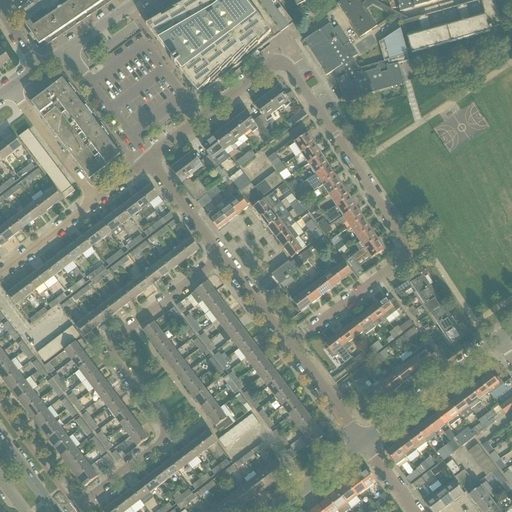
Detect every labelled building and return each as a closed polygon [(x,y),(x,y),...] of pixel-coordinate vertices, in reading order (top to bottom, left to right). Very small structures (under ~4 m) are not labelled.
[(69,20),(72,23),(86,13),(84,10),(92,4),(94,8),(106,0),(31,0),(19,9),(29,24),(26,26),(39,45),(66,27),(63,24),(69,20)] [(171,0),(159,7),(144,16),(149,24),(146,26),(172,60),(171,61),(175,66),(176,65),(198,94),(200,91),(202,93),(225,76),(223,74),(234,66),(235,68),(250,57),(248,55),(259,47),(260,49),(281,33),(288,27),(288,28),(293,24),(275,0),(171,0)] [(343,0),(337,4),(360,38),(377,27),(358,0),(343,0)] [(396,0),(400,12),(438,1),(437,0),(396,0)] [(407,39),(412,54),(490,32),(490,30),(492,30),(491,28),(501,25),(502,25),(500,18),(494,0),(480,0),(484,12),(470,16),(466,4),(457,7),(460,19),(431,27),(427,15),(418,18),(422,34),(407,39)] [(344,102),(344,101),(348,99),(349,103),(354,101),(354,98),(403,84),(403,85),(404,85),(398,64),(409,61),(407,55),(400,30),(379,43),(384,62),(359,69),(353,59),(357,56),(349,43),(344,46),(338,37),(330,25),(330,24),(303,41),(304,42),(305,41),(327,75),(326,76),(327,76),(336,70),(341,78),(337,81),(343,102),(344,102)] [(3,50),(0,51),(0,67),(10,61),(3,50)] [(39,102),(34,106),(89,179),(110,163),(120,156),(106,138),(100,130),(90,116),(84,109),(73,95),(68,87),(62,80),(49,90),(50,92),(45,96),(44,94),(37,100),(39,102)] [(278,89),(266,97),(277,111),(283,106),(285,109),(294,102),(288,95),(285,97),(278,88),(277,88),(278,89)] [(255,105),(254,105),(262,115),(257,119),(265,130),(266,129),(267,128),(271,126),(268,122),(272,118),(271,116),(277,111),(266,97),(255,106),(255,105)] [(286,123),(290,128),(307,115),(303,110),(296,116),(286,123)] [(245,113),(234,121),(245,135),(251,131),(253,133),(258,130),(269,144),(274,141),(257,119),(253,122),(245,112),(244,113),(245,113)] [(234,121),(223,130),(237,148),(248,139),(245,135),(234,121)] [(18,137),(22,142),(31,134),(28,130),(18,137)] [(223,130),(213,137),(227,155),(237,148),(223,130)] [(22,142),(25,146),(35,139),(31,134),(22,142)] [(294,143),(301,154),(315,145),(308,134),(294,143)] [(14,136),(4,143),(12,154),(22,147),(14,136)] [(202,145),(201,146),(209,156),(204,159),(212,170),(214,172),(219,168),(218,167),(218,166),(229,158),(227,155),(213,137),(202,146),(202,145)] [(28,151),(38,143),(35,139),(25,146),(28,151)] [(4,143),(0,146),(0,158),(2,162),(12,154),(4,143)] [(28,151),(32,155),(41,148),(38,143),(28,151)] [(301,154),(308,165),(321,155),(315,145),(301,154)] [(35,159),(45,152),(41,148),(32,155),(35,159)] [(252,151),(244,157),(247,161),(255,155),(252,151)] [(35,159),(38,164),(48,156),(45,152),(35,159)] [(212,170),(204,159),(199,163),(192,153),(191,153),(192,154),(171,169),(170,169),(181,184),(182,183),(195,201),(207,192),(198,181),(193,184),(188,178),(202,167),(207,173),(212,170)] [(308,165),(315,175),(328,166),(321,155),(308,165)] [(38,164),(42,168),(51,161),(48,156),(38,164)] [(247,161),(244,157),(236,163),(240,167),(247,161)] [(45,173),(55,165),(51,161),(42,168),(45,173)] [(273,165),(277,170),(277,171),(280,169),(279,167),(282,165),(279,161),(273,165)] [(32,164),(24,170),(27,174),(35,168),(32,164)] [(58,170),(55,165),(45,173),(48,177),(58,170)] [(277,170),(277,171),(284,180),(290,176),(282,165),(279,167),(280,169),(277,171),(277,170)] [(315,175),(307,180),(314,191),(318,188),(322,186),(335,176),(328,166),(315,175)] [(24,170),(17,175),(20,179),(27,174),(24,170)] [(37,170),(29,176),(32,180),(40,174),(37,170)] [(48,177),(52,181),(61,174),(58,170),(48,177)] [(230,178),(233,183),(244,175),(240,171),(230,178)] [(275,173),(270,177),(277,186),(282,182),(275,173)] [(55,186),(65,179),(61,174),(52,181),(55,186)] [(233,183),(237,188),(247,180),(244,175),(233,183)] [(32,180),(29,176),(21,182),(24,186),(32,180)] [(322,186),(318,188),(325,199),(329,196),(342,187),(335,176),(322,186)] [(270,177),(265,181),(272,190),(277,186),(270,177)] [(12,178),(4,184),(8,189),(16,182),(12,178)] [(58,190),(68,183),(65,179),(55,186),(58,190)] [(239,191),(240,192),(251,184),(247,180),(237,188),(239,191)] [(265,181),(259,185),(266,194),(272,190),(265,181)] [(287,186),(291,191),(292,190),(292,191),(295,189),(294,187),(297,185),(294,181),(287,186)] [(62,195),(71,187),(68,183),(58,190),(62,195)] [(251,184),(240,192),(249,204),(251,206),(256,202),(249,193),(254,189),(251,184)] [(278,189),(281,194),(281,193),(282,193),(287,189),(284,184),(278,189)] [(17,185),(10,191),(13,195),(21,189),(17,185)] [(266,194),(259,185),(254,189),(249,193),(256,202),(266,194)] [(292,190),(291,191),(294,195),(301,190),(297,185),(294,187),(295,189),(292,191),(292,190)] [(151,186),(141,193),(149,204),(159,197),(151,186)] [(210,192),(208,193),(211,197),(219,192),(216,187),(210,192)] [(329,196),(335,207),(349,198),(342,187),(329,196)] [(54,189),(44,197),(52,207),(62,200),(54,189)] [(13,195),(10,191),(2,196),(5,200),(13,195)] [(239,191),(237,193),(247,206),(249,204),(240,192),(239,191)] [(235,200),(229,204),(238,215),(248,208),(247,206),(237,192),(232,196),(235,200)] [(141,193),(131,201),(139,211),(146,219),(155,212),(149,204),(141,193)] [(260,202),(252,208),(260,218),(280,203),(273,193),(268,197),(268,196),(260,202)] [(285,199),(293,210),(293,209),(294,210),(297,208),(296,206),(298,205),(291,195),(285,199)] [(197,203),(202,209),(212,202),(207,196),(197,203)] [(44,197),(35,204),(43,215),(52,207),(44,197)] [(335,207),(323,215),(329,224),(340,217),(338,213),(339,212),(342,216),(342,217),(356,208),(349,198),(335,207)] [(218,210),(228,223),(238,215),(229,204),(226,200),(222,203),(225,207),(220,212),(218,210)] [(131,201),(122,208),(130,218),(139,211),(131,201)] [(280,203),(260,218),(268,229),(283,217),(288,213),(280,203)] [(35,204),(25,211),(33,222),(43,215),(35,204)] [(293,209),(293,210),(298,218),(305,213),(298,205),(296,206),(297,208),(294,210),(293,209)] [(309,213),(307,215),(308,217),(315,211),(312,207),(311,209),(310,208),(307,210),(309,213)] [(122,208),(112,215),(120,226),(130,218),(122,208)] [(346,222),(349,228),(363,219),(356,208),(342,217),(336,221),(340,226),(346,222)] [(228,223),(218,210),(207,218),(217,231),(228,223)] [(25,211),(16,218),(24,229),(33,222),(25,211)] [(174,217),(171,213),(163,219),(166,223),(174,217)] [(112,215),(103,222),(111,233),(120,226),(112,215)] [(268,229),(275,239),(291,227),(283,217),(268,229)] [(16,218),(6,226),(14,236),(24,229),(16,218)] [(317,223),(323,231),(326,229),(325,227),(328,225),(329,226),(330,226),(324,218),(317,223)] [(176,219),(168,225),(171,229),(179,223),(176,219)] [(349,228),(356,238),(370,229),(363,219),(349,228)] [(153,221),(149,224),(151,227),(155,231),(155,232),(164,225),(160,220),(155,224),(153,221)] [(311,221),(304,225),(308,230),(314,225),(311,221)] [(103,222),(93,230),(101,240),(111,233),(103,222)] [(314,225),(308,230),(312,235),(318,230),(314,225)] [(326,229),(323,231),(326,235),(333,230),(330,226),(329,226),(328,225),(325,227),(326,229)] [(6,226),(0,230),(0,237),(4,244),(14,236),(6,226)] [(151,227),(144,233),(147,237),(155,231),(151,227)] [(275,239),(283,249),(299,237),(291,227),(275,239)] [(164,228),(156,234),(159,238),(167,231),(164,228)] [(356,246),(360,251),(377,240),(370,229),(356,238),(360,243),(356,246)] [(93,230),(83,237),(91,247),(101,240),(93,230)] [(156,234),(149,240),(152,244),(159,238),(156,234)] [(140,236),(132,242),(133,242),(135,246),(143,240),(140,236)] [(83,237),(74,244),(82,255),(86,260),(95,252),(91,247),(83,237)] [(299,237),(283,249),(291,259),(306,247),(299,237)] [(324,237),(313,245),(317,251),(323,247),(324,248),(329,244),(324,237)] [(336,237),(330,241),(334,246),(334,247),(341,255),(347,250),(340,242),(336,237)] [(191,239),(181,247),(189,258),(199,250),(191,239)] [(360,252),(346,262),(354,272),(360,267),(356,262),(367,254),(371,260),(379,254),(381,256),(388,252),(382,244),(382,243),(380,244),(377,240),(360,251),(360,252)] [(132,242),(124,248),(125,248),(128,252),(135,246),(133,242),(132,242)] [(145,242),(137,248),(140,252),(148,246),(145,242)] [(74,244),(64,251),(72,262),(82,255),(74,244)] [(181,247),(172,254),(180,265),(189,258),(181,247)] [(137,248),(130,254),(133,258),(140,252),(137,248)] [(168,249),(158,256),(162,261),(170,272),(180,265),(172,254),(168,249)] [(308,249),(303,254),(305,256),(306,256),(308,259),(308,260),(313,256),(308,249)] [(121,250),(113,256),(113,257),(116,260),(124,255),(121,251),(121,250)] [(64,251),(55,259),(63,269),(72,262),(64,251)] [(305,256),(303,254),(295,260),(300,266),(308,260),(308,259),(306,256),(305,256)] [(113,256),(105,262),(106,263),(109,266),(116,260),(113,257),(113,256)] [(126,257),(118,263),(121,267),(129,260),(126,257)] [(55,259),(45,266),(53,276),(63,269),(55,259)] [(162,261),(153,269),(161,279),(170,272),(162,261)] [(280,273),(272,277),(279,285),(280,284),(289,277),(295,273),(294,271),(298,267),(294,261),(293,262),(289,265),(283,271),(280,273)] [(118,263),(111,269),(113,273),(121,267),(118,263)] [(343,263),(333,271),(341,282),(351,274),(343,263)] [(45,266),(36,273),(44,284),(48,290),(58,282),(53,276),(45,266)] [(103,266),(95,272),(98,276),(106,271),(105,269),(103,266)] [(153,269),(143,276),(151,287),(161,279),(153,269)] [(106,271),(98,276),(101,281),(109,275),(107,272),(106,271)] [(333,271),(323,279),(331,290),(341,282),(333,271)] [(92,274),(87,278),(90,282),(98,276),(95,272),(94,273),(92,274)] [(36,273),(26,280),(34,291),(44,284),(36,273)] [(395,289),(394,290),(402,300),(407,296),(405,293),(414,287),(418,294),(429,287),(423,276),(420,273),(400,286),(395,289)] [(319,274),(309,282),(321,297),(331,290),(323,279),(319,274)] [(98,276),(90,282),(91,283),(94,286),(101,281),(98,276)] [(143,276),(133,283),(142,294),(151,287),(143,276)] [(284,289),(293,282),(289,277),(280,284),(284,289)] [(82,279),(75,285),(75,286),(78,290),(86,284),(83,280),(82,279)] [(26,280),(17,288),(24,298),(34,291),(26,280)] [(299,290),(302,294),(311,305),(321,297),(309,282),(299,290)] [(133,283),(124,290),(132,301),(142,294),(133,283)] [(197,291),(195,292),(190,296),(198,305),(203,302),(214,293),(207,283),(197,291)] [(75,285),(67,291),(67,292),(70,296),(78,290),(75,286),(75,285)] [(88,286),(80,292),(83,296),(91,289),(88,286)] [(429,287),(418,294),(422,300),(421,301),(424,305),(436,296),(434,293),(436,291),(432,286),(430,287),(429,287)] [(24,298),(17,288),(7,295),(15,306),(24,298)] [(124,290),(114,298),(122,308),(132,301),(124,290)] [(299,290),(289,298),(292,302),(296,307),(294,309),(297,313),(300,312),(300,313),(311,305),(302,294),(299,290)] [(80,292),(72,298),(75,301),(83,296),(80,292)] [(203,302),(210,311),(222,302),(214,293),(203,302)] [(63,294),(56,300),(59,304),(67,298),(64,294),(63,294)] [(427,307),(431,314),(443,306),(436,296),(424,305),(426,308),(427,307)] [(114,298),(105,305),(113,316),(122,308),(114,298)] [(386,298),(375,306),(386,319),(400,308),(393,299),(389,302),(386,298)] [(56,300),(48,306),(51,310),(59,304),(56,300)] [(60,307),(64,311),(71,305),(68,301),(60,307)] [(210,311),(217,321),(229,312),(222,302),(210,311)] [(180,303),(176,306),(182,314),(186,311),(180,303)] [(105,305),(95,312),(103,323),(113,316),(105,305)] [(375,306),(365,313),(376,327),(386,319),(375,306)] [(435,321),(437,325),(449,316),(443,306),(431,314),(436,321),(435,321)] [(174,308),(170,311),(176,319),(179,316),(174,308)] [(44,309),(37,314),(37,315),(40,319),(47,313),(44,309)] [(95,312),(86,319),(94,330),(103,323),(95,312)] [(217,321),(224,330),(236,321),(229,312),(217,321)] [(365,313),(355,321),(364,332),(365,335),(376,327),(365,313)] [(37,314),(29,320),(32,324),(40,319),(37,315),(37,314)] [(189,315),(185,318),(190,326),(195,323),(189,315)] [(440,327),(445,334),(456,326),(449,316),(437,325),(439,328),(440,327)] [(94,330),(86,319),(76,327),(84,338),(94,330)] [(178,323),(184,331),(189,327),(182,319),(178,323)] [(224,330),(231,340),(243,331),(236,321),(224,330)] [(355,321),(345,329),(354,340),(364,332),(355,321)] [(3,326),(8,334),(9,333),(13,330),(7,323),(3,326)] [(195,323),(190,326),(196,333),(201,330),(195,323)] [(143,332),(150,342),(161,333),(153,324),(143,332)] [(398,326),(393,330),(396,334),(397,333),(399,335),(403,332),(398,326)] [(456,326),(445,334),(449,341),(448,341),(450,345),(463,337),(456,326)] [(72,327),(68,330),(75,340),(80,336),(72,327)] [(189,327),(184,331),(190,338),(194,335),(189,327)] [(345,329),(335,336),(344,347),(346,351),(351,347),(349,343),(354,340),(345,329)] [(9,333),(8,334),(14,342),(15,341),(19,338),(13,330),(9,333)] [(68,330),(63,334),(71,343),(75,340),(68,330)] [(396,334),(393,330),(389,333),(394,339),(399,335),(397,333),(396,334)] [(231,340),(239,350),(251,341),(243,331),(231,340)] [(150,342),(157,351),(168,343),(161,333),(150,342)] [(63,334),(59,337),(66,347),(71,343),(63,334)] [(204,334),(199,337),(205,345),(209,342),(204,334)] [(405,335),(399,339),(401,342),(403,341),(406,344),(410,341),(405,335)] [(335,336),(325,344),(328,349),(326,351),(332,358),(337,354),(344,363),(351,358),(346,351),(344,347),(335,336)] [(59,337),(55,340),(62,350),(66,347),(59,337)] [(193,342),(199,350),(203,347),(197,338),(193,342)] [(401,342),(399,339),(396,342),(400,348),(406,344),(403,341),(401,342)] [(55,340),(50,344),(57,353),(62,350),(55,340)] [(239,350),(246,359),(258,350),(251,341),(239,350)] [(18,345),(17,345),(23,353),(27,349),(22,342),(18,345)] [(212,346),(209,342),(205,345),(211,353),(215,349),(212,346)] [(64,351),(72,361),(83,353),(75,343),(64,351)] [(157,351),(165,361),(175,353),(168,343),(157,351)] [(50,344),(46,347),(53,357),(57,353),(50,344)] [(423,347),(413,355),(423,369),(434,361),(430,356),(434,353),(427,344),(423,347)] [(374,346),(369,350),(373,355),(379,350),(377,348),(376,349),(374,346)] [(46,347),(41,350),(49,360),(53,357),(46,347)] [(203,347),(199,350),(205,357),(209,354),(203,347)] [(23,353),(29,361),(29,360),(33,357),(27,349),(23,353)] [(49,360),(41,350),(37,354),(44,363),(49,360)] [(246,359),(253,369),(265,360),(258,350),(246,359)] [(409,350),(399,358),(405,366),(413,377),(423,369),(413,355),(409,350)] [(384,351),(379,354),(381,357),(383,356),(385,359),(388,357),(384,351)] [(0,355),(0,370),(10,363),(3,353),(0,355)] [(72,361),(79,371),(90,362),(83,353),(72,361)] [(165,361),(172,370),(183,362),(175,353),(165,361)] [(218,353),(214,356),(220,364),(224,361),(227,358),(224,354),(221,356),(218,353)] [(359,366),(367,360),(362,354),(354,360),(353,361),(355,363),(356,364),(357,363),(359,366)] [(379,354),(375,357),(380,363),(385,360),(385,359),(383,356),(381,357),(379,354)] [(10,363),(0,370),(0,376),(4,382),(17,372),(22,368),(15,358),(10,363)] [(207,361),(213,369),(218,366),(212,358),(207,361)] [(344,363),(341,366),(345,371),(355,363),(353,361),(354,360),(351,358),(344,363)] [(253,369),(260,378),(272,369),(265,360),(253,369)] [(32,364),(37,372),(38,372),(42,369),(36,361),(32,364)] [(224,361),(220,364),(225,372),(230,368),(224,361)] [(79,371),(86,380),(97,372),(90,362),(79,371)] [(172,370),(179,380),(190,372),(183,362),(172,370)] [(55,371),(49,363),(44,367),(51,375),(55,371)] [(345,371),(348,375),(359,366),(357,363),(356,364),(355,363),(345,371)] [(218,366),(213,369),(219,376),(223,373),(218,366)] [(413,377),(405,366),(395,373),(403,384),(413,377)] [(38,372),(37,372),(43,380),(44,379),(48,376),(42,369),(38,372)] [(260,378),(268,388),(280,379),(272,369),(260,378)] [(359,370),(350,377),(354,382),(365,374),(363,371),(361,372),(359,370)] [(383,378),(385,381),(393,392),(403,384),(395,373),(393,370),(383,378)] [(4,382),(11,392),(24,382),(17,372),(4,382)] [(86,380),(93,390),(104,381),(97,372),(86,380)] [(179,380),(186,389),(197,381),(190,372),(179,380)] [(227,376),(233,384),(237,381),(231,373),(227,376)] [(488,375),(480,381),(488,392),(489,393),(489,392),(490,395),(490,394),(495,400),(507,390),(503,385),(504,384),(498,377),(495,380),(490,373),(488,375)] [(53,378),(52,379),(58,387),(63,383),(57,375),(53,378)] [(227,376),(223,379),(229,387),(233,384),(227,376)] [(24,382),(11,392),(19,401),(31,391),(37,387),(30,378),(24,382)] [(380,385),(375,388),(383,400),(393,392),(385,381),(383,378),(378,382),(380,385)] [(51,379),(47,382),(53,390),(57,387),(58,387),(52,379),(51,379)] [(268,388),(275,398),(287,388),(280,379),(268,388)] [(93,390),(101,399),(112,391),(104,381),(93,390)] [(186,389),(194,399),(204,391),(197,381),(186,389)] [(237,381),(233,384),(239,391),(243,388),(237,381)] [(368,381),(358,388),(373,408),(383,400),(375,388),(373,386),(372,386),(368,381)] [(480,381),(470,389),(478,400),(488,393),(480,381)] [(63,383),(58,387),(64,394),(65,394),(68,391),(63,383)] [(233,384),(229,387),(235,394),(239,391),(233,384)] [(57,387),(53,390),(59,398),(63,395),(64,394),(58,387),(57,387)] [(275,398),(282,407),(294,398),(287,388),(275,398)] [(470,389),(460,397),(470,410),(480,403),(478,400),(470,389)] [(19,401),(26,411),(39,401),(31,391),(19,401)] [(101,399),(108,409),(119,400),(112,391),(101,399)] [(194,399),(201,408),(212,400),(204,391),(194,399)] [(243,395),(249,402),(253,399),(247,392),(243,395)] [(67,397),(73,405),(78,401),(72,394),(67,397)] [(241,397),(237,399),(243,407),(247,413),(251,410),(246,404),(241,397)] [(460,397),(449,404),(458,416),(460,419),(463,422),(473,414),(470,410),(468,408),(460,397)] [(282,407),(289,417),(302,407),(294,398),(282,407)] [(511,398),(500,408),(505,415),(511,409),(511,398)] [(61,402),(67,410),(71,407),(65,399),(61,402)] [(253,399),(249,402),(255,410),(259,407),(253,399)] [(108,409),(115,418),(126,410),(119,400),(108,409)] [(201,408),(208,418),(219,410),(212,400),(201,408)] [(26,411),(33,420),(46,410),(39,401),(26,411)] [(78,401),(73,405),(79,412),(84,409),(78,401)] [(450,427),(460,419),(449,404),(439,412),(437,414),(446,425),(448,424),(450,427)] [(67,410),(72,418),(73,417),(77,414),(71,407),(67,410)] [(289,417),(296,426),(309,417),(302,407),(289,417)] [(33,420),(40,430),(53,420),(46,410),(33,420)] [(115,418),(122,428),(133,419),(126,410),(115,418)] [(219,410),(208,418),(216,428),(216,427),(219,431),(223,429),(225,431),(233,424),(228,418),(226,420),(219,410)] [(493,410),(488,414),(489,414),(488,414),(490,418),(491,417),(493,419),(497,416),(493,410)] [(258,414),(263,421),(267,418),(262,411),(258,414)] [(82,416),(88,424),(92,420),(86,413),(82,416)] [(437,414),(426,422),(435,433),(446,425),(437,414)] [(489,414),(488,414),(484,417),(488,423),(493,419),(491,417),(490,418),(488,414),(489,414)] [(252,415),(247,418),(254,428),(259,424),(252,415)] [(296,426),(304,436),(316,426),(309,417),(296,426)] [(76,421),(75,421),(81,429),(85,426),(80,418),(76,421)] [(247,418),(242,422),(250,432),(254,428),(247,418)] [(267,418),(263,421),(269,429),(273,426),(267,418)] [(122,428),(129,437),(140,429),(133,419),(122,428)] [(40,430),(47,439),(60,430),(53,420),(40,430)] [(92,420),(88,424),(93,431),(98,428),(92,420)] [(242,422),(237,426),(245,435),(250,432),(242,422)] [(426,422),(416,429),(425,441),(427,444),(431,440),(429,438),(435,433),(426,422)] [(81,429),(87,437),(87,436),(91,433),(85,426),(81,429)] [(237,426),(233,429),(240,439),(245,435),(237,426)] [(316,426),(304,436),(311,446),(323,436),(316,426)] [(475,428),(469,432),(472,435),(473,434),(476,437),(480,434),(475,428)] [(140,429),(129,437),(137,447),(148,439),(140,429)] [(233,429),(228,433),(235,442),(240,439),(233,429)] [(416,429),(406,437),(417,451),(427,444),(425,441),(416,429)] [(469,429),(461,434),(468,443),(476,437),(473,434),(472,435),(469,432),(471,431),(469,429)] [(47,439),(55,449),(68,439),(60,430),(47,439)] [(272,433),(278,440),(282,437),(276,430),(272,433)] [(96,435),(102,443),(107,439),(101,432),(96,435)] [(208,432),(198,439),(207,450),(216,443),(208,432)] [(228,433),(223,436),(230,446),(235,442),(228,433)] [(455,438),(462,447),(468,443),(461,434),(455,438)] [(68,439),(55,449),(62,458),(75,449),(80,445),(72,435),(68,439)] [(230,446),(223,436),(218,440),(226,450),(230,446)] [(90,440),(95,448),(96,448),(100,445),(94,437),(90,440)] [(282,437),(278,440),(284,448),(288,445),(282,437)] [(406,437),(396,445),(407,459),(417,451),(406,437)] [(107,439),(102,443),(108,450),(113,447),(107,439)] [(198,439),(189,447),(197,457),(207,450),(198,439)] [(453,440),(445,446),(447,449),(446,449),(449,452),(450,451),(452,455),(460,449),(453,440)] [(262,443),(254,449),(257,453),(265,447),(262,443)] [(487,443),(482,446),(488,454),(493,450),(487,443)] [(96,448),(95,448),(101,456),(102,455),(106,452),(100,445),(96,448)] [(396,445),(386,452),(397,467),(397,466),(398,468),(408,461),(407,459),(396,445)] [(468,452),(472,457),(481,450),(478,445),(468,452)] [(447,449),(445,446),(437,452),(444,461),(452,455),(450,451),(449,452),(446,449),(447,449)] [(189,447),(179,454),(188,465),(197,457),(189,447)] [(62,458),(69,468),(82,458),(75,449),(62,458)] [(287,452),(293,460),(297,457),(291,449),(287,452)] [(472,457),(475,462),(485,455),(481,450),(472,457)] [(111,454),(117,462),(121,459),(115,451),(111,454)] [(250,452),(243,458),(246,462),(253,456),(250,452)] [(489,456),(495,464),(500,460),(494,452),(489,456)] [(101,459),(108,469),(115,464),(107,454),(101,459)] [(179,454),(170,461),(178,472),(188,465),(179,454)] [(475,462),(479,467),(489,460),(485,455),(475,462)] [(69,468),(76,477),(89,468),(82,458),(69,468)] [(246,462),(243,458),(235,464),(238,468),(246,462)] [(429,458),(425,461),(430,468),(434,465),(429,458)] [(479,467),(483,472),(493,465),(489,460),(479,467)] [(500,460),(495,464),(500,471),(505,467),(500,460)] [(170,461),(160,468),(168,479),(178,472),(170,461)] [(227,461),(219,466),(222,470),(230,465),(227,461)] [(425,461),(420,465),(425,471),(430,468),(425,461)] [(447,467),(453,476),(459,471),(452,461),(446,465),(447,467)] [(276,462),(266,469),(276,481),(286,474),(276,462)] [(443,462),(429,472),(433,476),(433,477),(447,467),(446,465),(443,462)] [(89,468),(76,477),(84,487),(102,474),(94,464),(89,468)] [(493,465),(483,472),(486,477),(496,470),(493,465)] [(222,470),(219,466),(212,472),(215,476),(222,470)] [(231,467),(224,472),(227,476),(234,471),(231,467)] [(160,468),(151,476),(159,487),(168,479),(160,468)] [(266,469),(257,476),(266,489),(276,481),(266,469)] [(360,475),(356,477),(366,490),(376,483),(366,470),(365,469),(358,473),(360,475)] [(491,474),(501,487),(506,483),(496,470),(491,474)] [(406,479),(409,483),(419,476),(416,471),(406,479)] [(455,478),(458,483),(468,476),(464,471),(455,478)] [(503,475),(509,483),(511,480),(511,476),(508,471),(503,475)] [(227,476),(224,472),(216,478),(219,482),(227,476)] [(429,472),(422,478),(425,482),(433,476),(429,472)] [(207,474),(199,480),(200,481),(203,484),(210,479),(208,475),(207,474)] [(151,476),(141,483),(149,494),(159,487),(151,476)] [(257,476),(247,484),(257,496),(266,489),(257,476)] [(458,483),(462,488),(472,481),(468,476),(458,483)] [(352,478),(346,483),(357,498),(366,490),(356,477),(353,480),(352,478)] [(411,485),(411,486),(412,486),(414,490),(424,483),(420,479),(412,484),(411,485)] [(199,480),(192,486),(192,487),(195,490),(203,484),(200,481),(199,480)] [(212,481),(204,487),(208,491),(215,485),(212,481)] [(472,481),(462,488),(466,493),(475,486),(472,481)] [(438,482),(429,488),(432,492),(441,486),(438,482)] [(454,482),(444,490),(454,502),(464,495),(454,482)] [(141,483),(131,490),(140,501),(149,494),(141,483)] [(341,489),(337,492),(347,505),(357,498),(346,483),(340,488),(341,489)] [(469,496),(476,506),(488,496),(493,493),(486,483),(469,496)] [(506,483),(501,487),(507,494),(511,490),(506,483)] [(247,484),(238,491),(247,503),(257,496),(247,484)] [(432,493),(435,497),(444,509),(454,502),(444,490),(442,486),(432,493)] [(208,491),(204,487),(197,493),(200,497),(208,491)] [(131,490),(122,497),(130,508),(140,501),(131,490)] [(189,490),(181,496),(184,500),(192,494),(189,490)] [(238,491),(228,498),(238,510),(247,503),(238,491)] [(333,493),(326,498),(337,511),(346,511),(350,509),(347,505),(337,492),(334,494),(333,493)] [(388,498),(383,493),(379,496),(384,501),(388,498)] [(435,497),(432,493),(422,501),(430,511),(441,511),(444,509),(435,497)] [(192,494),(184,500),(188,504),(195,499),(193,496),(192,494)] [(181,496),(174,502),(176,504),(176,505),(177,506),(184,500),(181,496)] [(476,506),(480,511),(487,511),(496,506),(488,496),(476,506)] [(122,497),(112,505),(117,511),(132,511),(130,508),(122,497)] [(228,498),(219,505),(223,511),(235,511),(238,510),(228,498)] [(322,503),(318,506),(322,511),(337,511),(326,498),(321,502),(322,503)] [(184,500),(177,506),(178,507),(180,510),(188,504),(184,500)] [(169,503),(161,509),(162,510),(163,511),(167,511),(173,508),(169,504),(169,503)]
